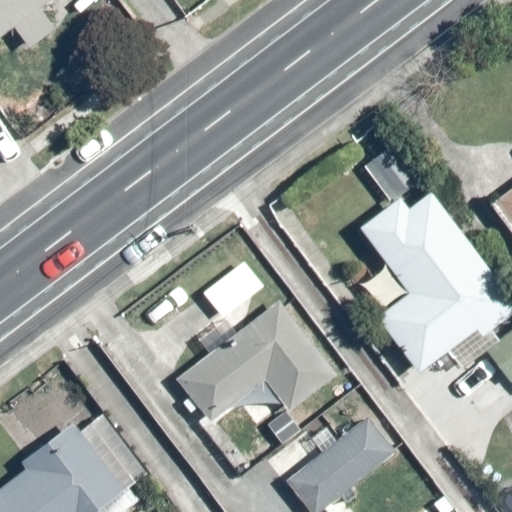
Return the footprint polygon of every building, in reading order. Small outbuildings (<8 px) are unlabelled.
[(46,0),(0,0),(0,34),(17,22),(34,44),(61,23),(44,1),(46,0)] [(421,176),(394,140),(367,159),(393,196),(421,176)] [(422,367),(450,346),(511,301),(511,293),(427,178),(366,223),(414,288),(382,312),(422,367)] [(511,180),(494,193),(511,219),(511,180)] [(342,373),(283,294),(178,373),(249,468),(296,433),(283,416),(342,373)] [(511,327),(487,346),(511,378),(511,327)] [(321,511),(399,449),(365,407),(284,473),(315,511),(321,511)] [(91,511),(128,482),(78,421),(0,485),(0,511),(91,511)]
